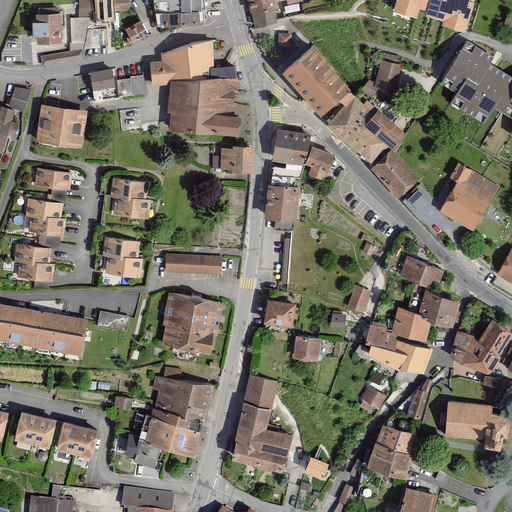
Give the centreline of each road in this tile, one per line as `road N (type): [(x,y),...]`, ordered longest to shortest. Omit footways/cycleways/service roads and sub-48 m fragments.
road 1 (secondary): [(204,490),(246,310),(261,120)]
road 2 (residential): [(511,310),(455,270),(310,123)]
road 3 (residential): [(238,23),(64,70),(0,70)]
